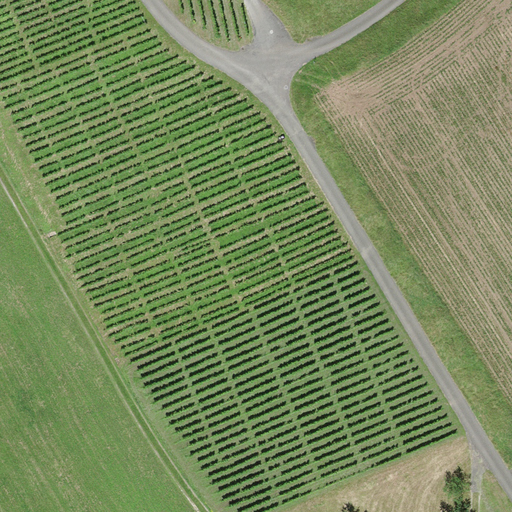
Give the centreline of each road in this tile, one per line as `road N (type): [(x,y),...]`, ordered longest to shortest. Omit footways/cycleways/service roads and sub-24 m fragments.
road 1 (track): [(258,80),(511,485)]
road 2 (track): [(0,179),(142,432),(198,511)]
road 3 (track): [(258,80),(396,0)]
road 4 (track): [(153,0),(182,37),(258,80)]
